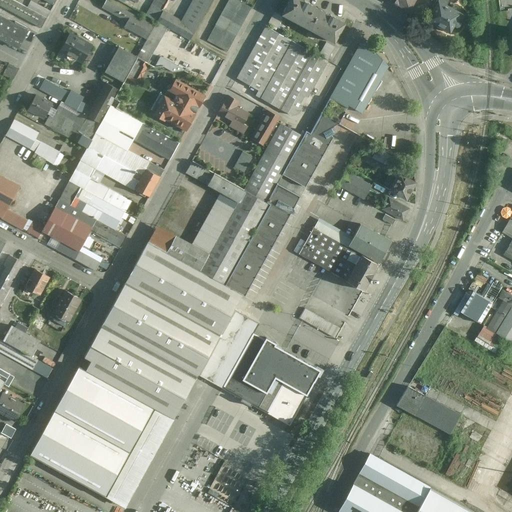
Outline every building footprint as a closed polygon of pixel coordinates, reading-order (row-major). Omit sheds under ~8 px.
[(28,7),(16,0),(0,0),(0,74),(13,81),(20,69),(0,58),(0,6),(42,29),(48,17),(28,7)] [(155,27),(109,0),(108,0),(104,8),(129,21),(126,28),(149,39),(155,27)] [(170,0),(155,0),(148,15),(159,22),(165,11),(170,0)] [(193,0),(182,20),(165,11),(159,22),(169,28),(191,40),(214,0),(193,0)] [(228,51),(253,6),(242,0),(230,0),(208,40),(228,51)] [(309,28),(320,8),(305,0),(290,0),(283,14),(309,28)] [(389,0),(411,12),(417,0),(389,0)] [(438,0),(427,21),(451,33),(455,26),(459,27),(465,14),(448,5),(450,0),(438,0)] [(28,7),(48,17),(51,11),(32,1),(28,7)] [(336,43),(347,23),(320,8),(309,28),(336,43)] [(29,30),(0,14),(0,15),(0,39),(19,49),(29,30)] [(149,62),(169,28),(159,22),(155,27),(149,39),(139,56),(149,62)] [(327,58),(269,25),(238,78),(259,90),(256,96),(293,117),(327,58)] [(69,57),(72,60),(75,60),(78,60),(84,64),(94,46),(72,32),(62,50),(69,54),(69,57)] [(364,40),(331,99),(363,116),(389,69),(364,40)] [(126,82),(139,56),(121,47),(107,72),(126,82)] [(70,92),(46,79),(40,90),(62,102),(60,106),(76,114),(78,111),(83,102),(86,97),(72,90),(70,92)] [(200,112),(208,96),(178,79),(175,86),(172,85),(169,86),(169,89),(171,91),(178,95),(176,99),(200,112)] [(112,107),(121,89),(107,83),(93,107),(83,102),(78,111),(103,124),(112,107)] [(54,104),(37,95),(29,111),(45,120),(49,114),(52,107),(54,104)] [(200,112),(176,99),(167,95),(156,115),(188,132),(200,112)] [(240,102),(228,96),(216,119),(244,134),(248,126),(244,124),(249,113),(238,107),(240,102)] [(57,110),(52,107),(49,114),(51,115),(46,124),(90,148),(98,134),(103,124),(78,111),(76,114),(60,106),(57,110)] [(143,145),(152,129),(112,107),(103,124),(98,134),(129,151),(136,140),(143,145)] [(266,142),(277,122),(280,117),(265,108),(257,121),(260,123),(251,138),(263,146),(266,142)] [(31,459),(128,511),(340,124),(322,115),(309,139),(277,122),(266,142),(269,144),(244,191),(194,164),(188,173),(220,192),(191,245),(159,229),(87,360),(94,364),(88,374),(81,370),(31,459)] [(40,133),(15,119),(6,136),(36,153),(32,161),(43,168),(47,161),(54,164),(60,153),(36,139),(40,133)] [(171,160),(180,143),(152,129),(143,145),(171,160)] [(136,191),(137,189),(148,170),(162,177),(165,169),(129,151),(98,134),(90,148),(71,181),(105,200),(111,189),(91,178),(96,169),(136,191)] [(245,173),(254,158),(243,151),(234,167),(245,173)] [(151,197),(162,177),(148,170),(137,189),(151,197)] [(365,200),(373,186),(346,171),(339,185),(365,200)] [(390,192),(407,201),(417,183),(399,173),(394,173),(390,176),(384,187),(391,190),(390,192)] [(22,188),(0,176),(0,217),(24,230),(29,221),(10,210),(22,188)] [(105,200),(71,181),(61,200),(98,220),(117,230),(127,212),(105,200)] [(133,202),(111,189),(105,200),(127,212),(133,202)] [(403,220),(410,209),(390,197),(383,209),(403,220)] [(98,220),(61,200),(57,208),(94,227),(98,220)] [(63,242),(58,250),(97,271),(102,263),(82,253),(94,234),(121,248),(128,236),(117,230),(98,220),(94,227),(57,208),(44,231),(63,242)] [(380,264),(392,242),(362,226),(350,247),(363,255),(380,264)] [(347,283),(363,255),(350,247),(314,230),(300,256),(347,283)] [(365,292),(380,264),(363,255),(347,283),(365,292)] [(0,470),(2,466),(0,464),(0,352),(48,379),(53,369),(33,358),(42,342),(27,334),(32,325),(21,319),(15,328),(13,326),(4,342),(0,339),(0,309),(25,264),(10,256),(5,266),(7,267),(0,280),(0,470)] [(41,296),(52,279),(36,270),(26,288),(41,296)] [(70,323),(83,300),(66,290),(53,313),(70,323)] [(487,329),(511,343),(511,295),(504,291),(499,298),(505,301),(487,329)] [(352,314),(361,318),(365,308),(357,304),(352,314)] [(342,330),(306,309),(300,319),(337,339),(342,330)] [(44,332),(50,322),(41,317),(35,327),(44,332)] [(278,349),(254,335),(223,391),(269,415),(285,386),(309,399),(322,375),(277,351),(278,349)] [(462,413),(408,383),(397,403),(451,433),(462,413)] [(25,405),(5,394),(0,403),(0,413),(16,422),(25,405)] [(3,432),(14,437),(18,429),(7,423),(3,432)] [(271,463),(281,446),(267,438),(257,455),(271,463)] [(464,442),(449,473),(461,478),(476,447),(464,442)] [(481,511),(372,449),(339,507),(348,511),(481,511)] [(264,476),(271,463),(257,455),(249,469),(252,470),(262,475),(264,476)] [(260,481),(262,475),(252,470),(249,475),(260,481)] [(244,476),(239,487),(256,494),(261,483),(244,476)]
